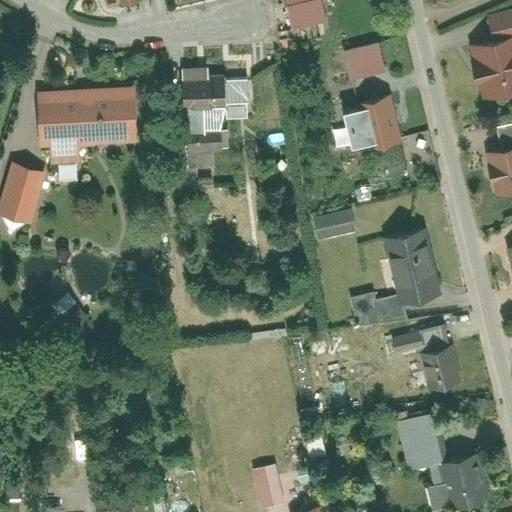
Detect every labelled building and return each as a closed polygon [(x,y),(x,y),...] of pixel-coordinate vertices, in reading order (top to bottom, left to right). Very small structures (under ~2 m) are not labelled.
[(511,11),(492,17),(499,42),(511,38),(511,11)] [(351,48),(359,78),(396,67),(387,37),(351,48)] [(511,94),(511,42),(473,53),(487,102),(511,94)] [(185,76),(185,108),(232,108),(232,76),(185,76)] [(36,91),(39,148),(138,143),(135,86),(36,91)] [(368,145),(400,138),(389,94),(357,102),(359,107),(343,110),(352,145),(367,141),(368,145)] [(196,135),(196,166),(220,166),(220,147),(234,147),(234,135),(196,135)] [(511,144),(491,150),(501,197),(511,194),(511,144)] [(0,199),(0,210),(33,219),(47,167),(11,158),(0,199)] [(67,177),(84,177),(84,160),(67,160),(67,177)] [(310,219),(313,241),(360,235),(357,213),(310,219)] [(394,235),(407,301),(445,294),(432,228),(394,235)] [(352,302),(356,328),(404,321),(400,295),(352,302)] [(425,353),(432,392),(466,386),(460,347),(425,353)] [(401,420),(411,468),(449,461),(440,412),(401,420)] [(487,454),(444,464),(454,510),(497,500),(487,454)] [(11,487),(10,511),(24,511),(24,487),(11,487)]
